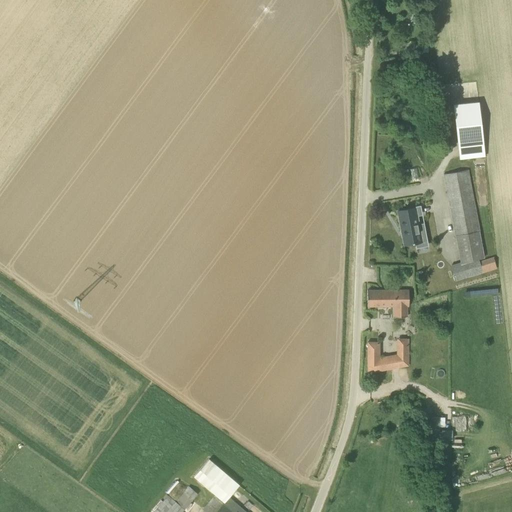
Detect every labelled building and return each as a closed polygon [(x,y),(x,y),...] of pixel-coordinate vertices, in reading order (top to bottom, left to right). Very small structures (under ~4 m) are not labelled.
[(454,104),(460,159),(486,156),(480,101),(454,104)] [(480,261),(479,259),(485,257),(468,170),(454,172),(444,174),(461,264),(450,267),(455,280),(497,269),(494,257),(480,261)] [(405,245),(422,241),(416,207),(398,211),(405,245)] [(407,317),(407,306),(409,306),(409,290),(366,291),(366,307),(395,307),(395,317),(407,317)] [(367,342),(367,373),(409,365),(409,339),(397,339),(397,354),(380,357),(380,341),(367,342)] [(446,426),(445,416),(430,417),(431,428),(446,426)] [(182,511),(198,493),(189,486),(176,502),(168,495),(154,511),(182,511)] [(246,511),(228,497),(221,491),(217,496),(215,494),(202,509),(206,511),(246,511)]
